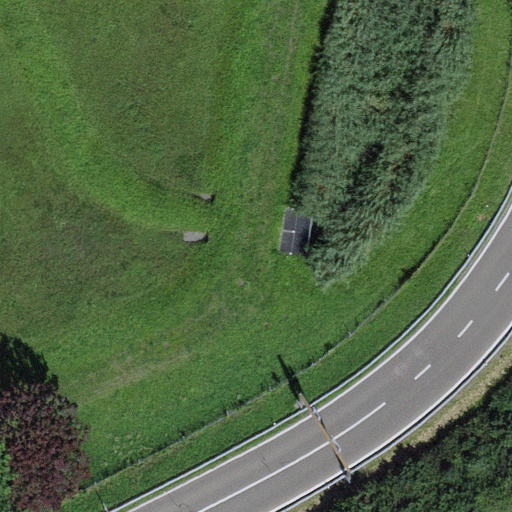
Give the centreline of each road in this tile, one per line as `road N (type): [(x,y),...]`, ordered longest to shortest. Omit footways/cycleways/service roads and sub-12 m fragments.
road 1 (track): [(0,430),(218,325),(260,260),(301,0)]
road 2 (motorway): [(511,271),(447,354),(378,414),(212,511)]
